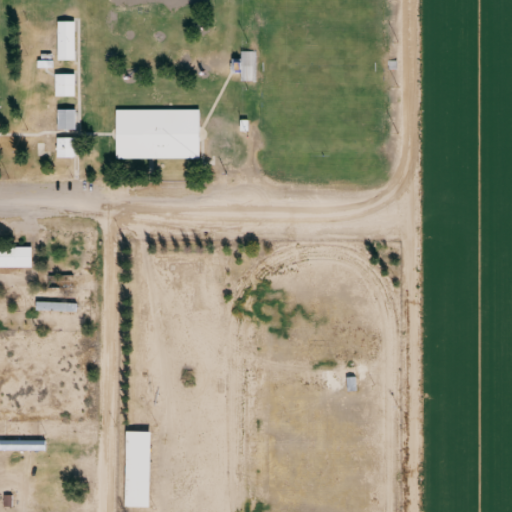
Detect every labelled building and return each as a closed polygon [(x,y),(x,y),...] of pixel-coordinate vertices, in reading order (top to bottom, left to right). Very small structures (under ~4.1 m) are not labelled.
[(59,26),(77,26),(77,67),(60,67),(59,26)] [(253,51),(241,51),(241,80),(253,80),(253,51)] [(58,79),(78,79),(78,106),(58,107),(58,79)] [(56,129),(75,129),(74,109),(56,109),(56,129)] [(118,116),(201,114),(202,163),(118,164),(118,116)] [(61,116),(79,116),(79,138),(61,138),(61,116)] [(56,156),(73,156),(73,136),(56,136),(56,156)] [(30,246),(0,246),(0,266),(30,267),(30,246)] [(129,438),(127,511),(152,511),(154,438),(129,438)]
